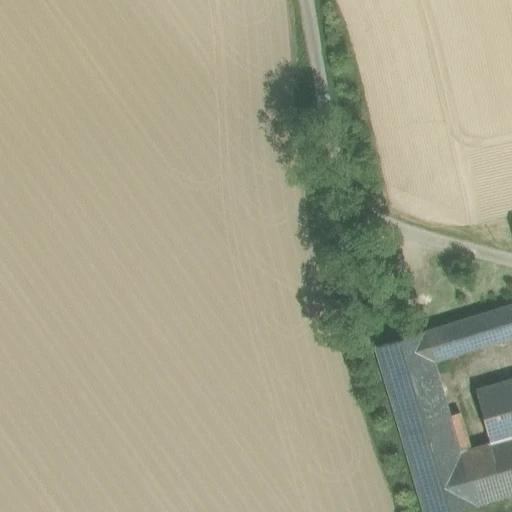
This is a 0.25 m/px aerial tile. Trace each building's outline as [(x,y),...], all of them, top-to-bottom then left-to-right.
[(511,305),(447,326),(425,331),(434,362),(457,355),(511,338),(511,305)] [(423,511),(458,511),(477,507),(466,474),(461,454),(450,416),(434,362),(425,331),(375,347),(423,511)] [(511,380),(476,390),(490,445),(496,465),(466,474),(477,507),(511,496),(511,380)] [(450,416),(461,454),(471,451),(460,414),(450,416)] [(466,474),(496,465),(490,445),(471,451),(461,454),(466,474)]
